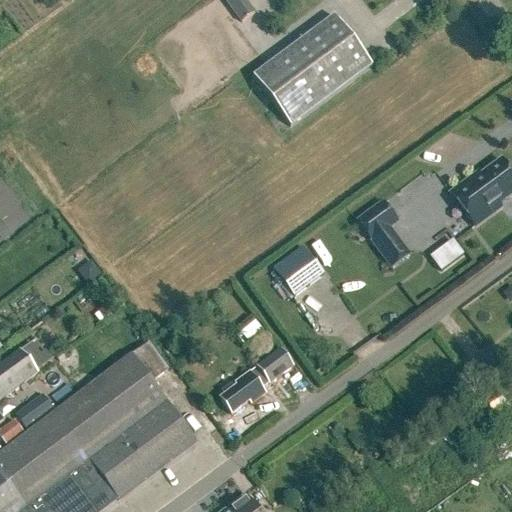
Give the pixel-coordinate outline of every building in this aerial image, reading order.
[(254,15),(243,0),(221,0),(240,25),(254,15)] [(372,69),(335,19),(253,81),(290,130),(372,69)] [(476,176),(449,196),(475,229),(501,210),(499,207),(511,196),(511,177),(500,162),(478,179),(476,176)] [(398,224),(383,204),(356,224),(371,244),(398,224)] [(290,299),(321,277),(301,248),(270,270),(290,299)] [(434,295),(459,277),(447,262),(423,280),(434,295)] [(300,345),(316,334),(293,300),(277,311),(300,345)] [(98,315),(103,323),(111,317),(106,310),(98,315)] [(234,336),(241,346),(261,331),(253,322),(234,336)] [(148,346),(132,358),(131,357),(0,455),(0,511),(105,511),(196,444),(152,385),(168,373),(148,346)] [(477,365),(493,385),(511,369),(504,359),(496,350),(477,365)] [(256,371),(249,376),(236,386),(238,388),(220,402),(231,417),(249,403),(251,406),(264,396),(260,391),(268,385),(269,386),(293,368),(280,351),(256,370),(256,371)] [(0,402),(36,374),(19,352),(0,366),(0,402)] [(42,397),(15,418),(25,432),(53,412),(42,397)] [(14,423),(0,433),(0,440),(6,448),(23,435),(14,423)] [(332,442),(337,431),(324,425),(318,436),(332,442)] [(255,511),(246,498),(228,511),(255,511)] [(311,511),(313,511),(318,508),(313,501),(307,505),(311,511)]
